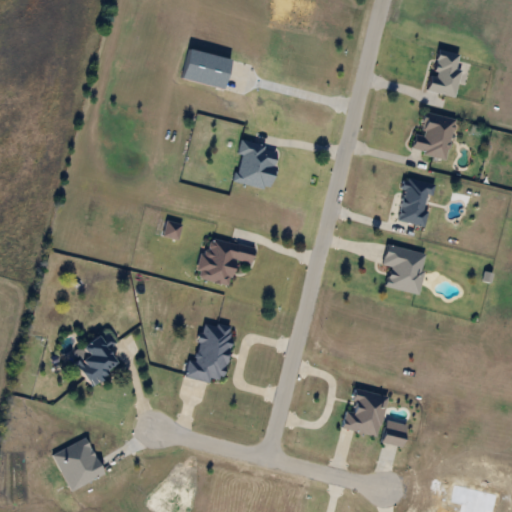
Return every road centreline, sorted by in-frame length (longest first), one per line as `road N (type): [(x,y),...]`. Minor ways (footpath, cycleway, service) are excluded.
road 1 (residential): [(264,457),(380,0)]
road 2 (residential): [(150,426),(382,488)]
